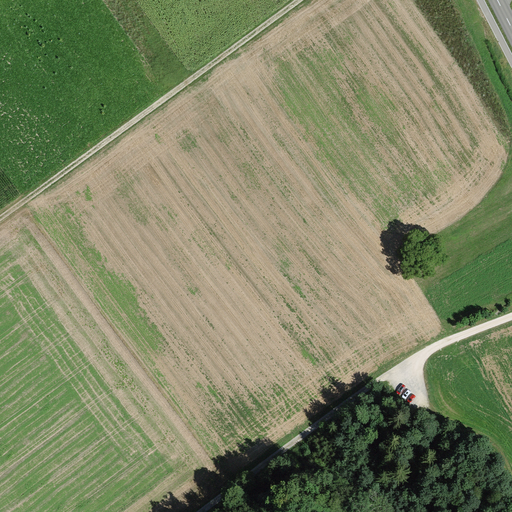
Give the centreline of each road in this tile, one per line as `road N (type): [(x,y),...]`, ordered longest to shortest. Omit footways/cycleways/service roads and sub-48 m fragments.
road 1 (track): [(0,218),(299,0)]
road 2 (track): [(202,511),(408,364),(511,320)]
road 3 (track): [(508,511),(498,469),(423,407),(408,364)]
